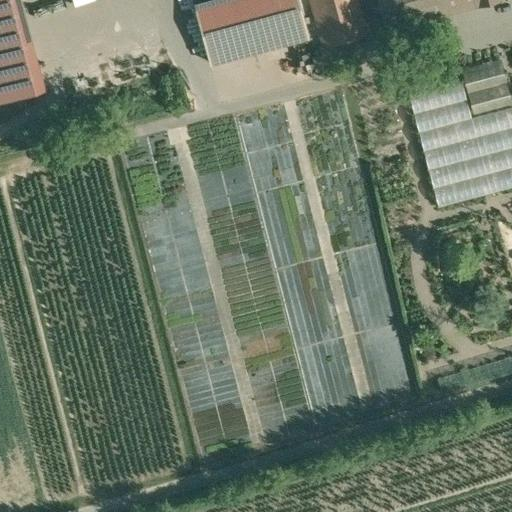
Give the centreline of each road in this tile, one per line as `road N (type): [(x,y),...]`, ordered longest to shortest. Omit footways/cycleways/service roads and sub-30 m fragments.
road 1 (unclassified): [(511,390),(106,511)]
road 2 (track): [(119,128),(0,158)]
